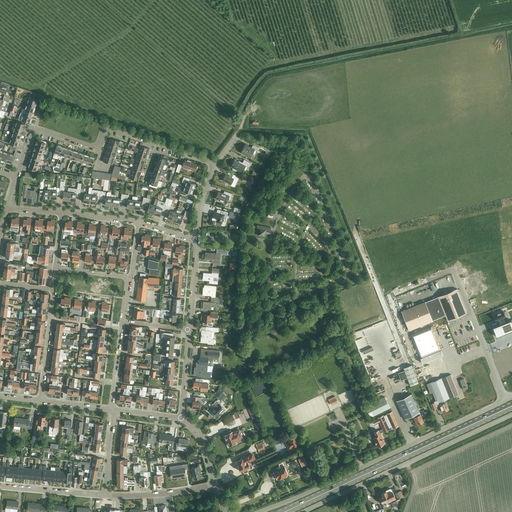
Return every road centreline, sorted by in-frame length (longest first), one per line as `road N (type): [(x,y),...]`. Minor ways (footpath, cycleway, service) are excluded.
road 1 (unclassified): [(505,400),(259,511)]
road 2 (primary): [(285,511),(511,406)]
road 3 (unclassified): [(304,511),(511,415)]
road 4 (residential): [(157,143),(105,125),(96,151),(34,129)]
